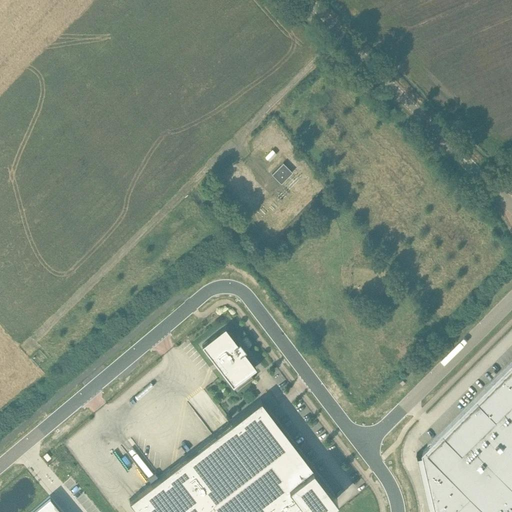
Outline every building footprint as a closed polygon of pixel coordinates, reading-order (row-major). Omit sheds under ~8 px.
[(292,172),(283,163),(272,174),(281,183),(292,172)] [(511,285),(510,283),(492,303),(496,307),(511,289),(511,285)] [(468,326),(453,343),(456,346),(472,329),(468,326)] [(233,384),(256,367),(225,327),(202,344),(233,384)] [(417,453),(429,507),(429,510),(429,511),(511,511),(511,362),(472,402),(423,451),(424,455),(418,457),(417,453)] [(275,406),(279,403),(271,391),(264,396),(266,399),(268,397),(275,406)] [(166,471),(129,499),(138,511),(286,511),(300,501),(308,511),(319,511),(337,498),(261,398),(166,471)] [(63,511),(49,495),(29,511),(63,511)]
